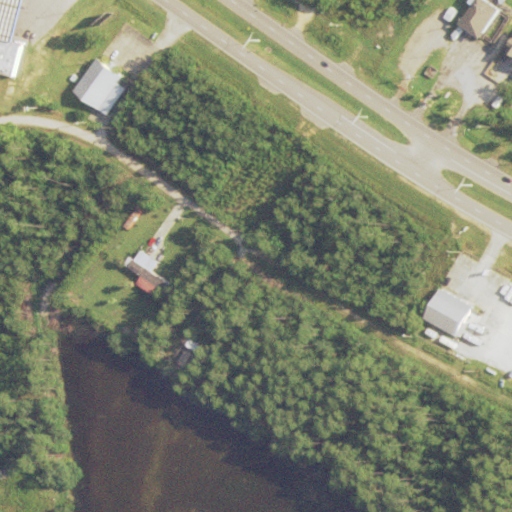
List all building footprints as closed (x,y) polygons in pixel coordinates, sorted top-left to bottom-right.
[(25,46),(17,78),(1,74),(0,76),(0,17),(4,0),(29,0),(18,44),(25,46)] [(474,0),(458,27),(478,39),(502,3),(497,0),(474,0)] [(511,14),(507,12),(503,18),(495,13),(503,0),(511,0),(511,14)] [(505,42),(500,50),(496,47),(504,33),(509,36),(507,38),(509,39),(506,43),(505,42)] [(114,62),(121,67),(118,71),(128,78),(104,111),(102,110),(101,111),(99,110),(100,107),(79,92),(102,59),(112,66),(114,62)] [(484,108),(491,98),(498,102),(497,104),(502,107),(496,116),(484,108)] [(92,115),(96,109),(101,112),(96,118),(92,115)] [(134,269),(139,262),(178,289),(172,296),(134,269)] [(428,320),(445,290),(477,308),(460,338),(428,320)] [(485,352),(489,346),(497,352),(493,357),(485,352)] [(48,497),(58,497),(58,507),(48,508),(48,497)]
